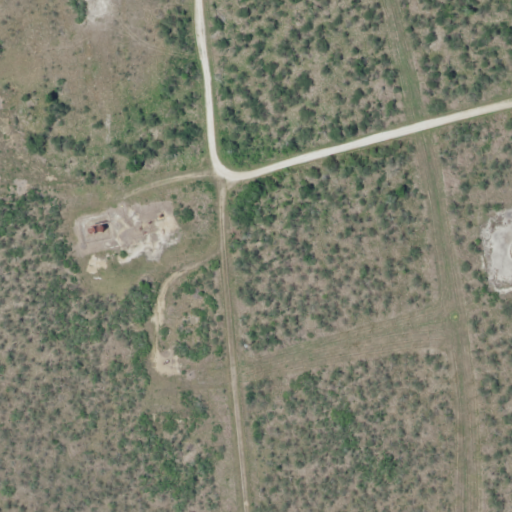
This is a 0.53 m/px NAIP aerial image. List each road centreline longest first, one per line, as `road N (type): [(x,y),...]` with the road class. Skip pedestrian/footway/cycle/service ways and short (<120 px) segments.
road 1 (track): [(200,0),(252,511)]
road 2 (track): [(222,178),(511,98)]
